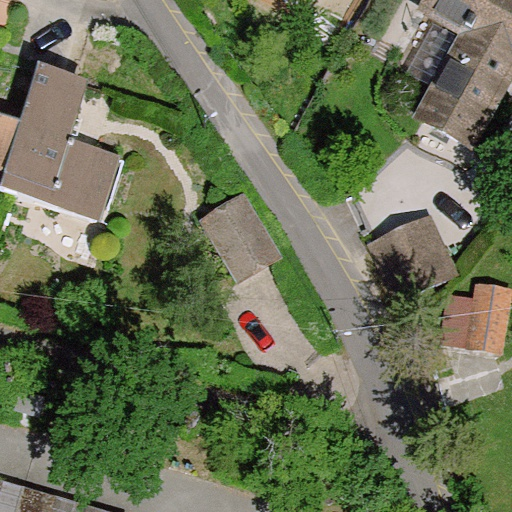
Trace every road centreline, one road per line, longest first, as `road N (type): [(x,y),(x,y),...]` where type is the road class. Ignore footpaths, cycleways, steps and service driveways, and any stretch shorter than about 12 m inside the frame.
road 1 (residential): [(146,0),(282,200),(361,337),(408,458)]
road 2 (residential): [(408,458),(0,340)]
